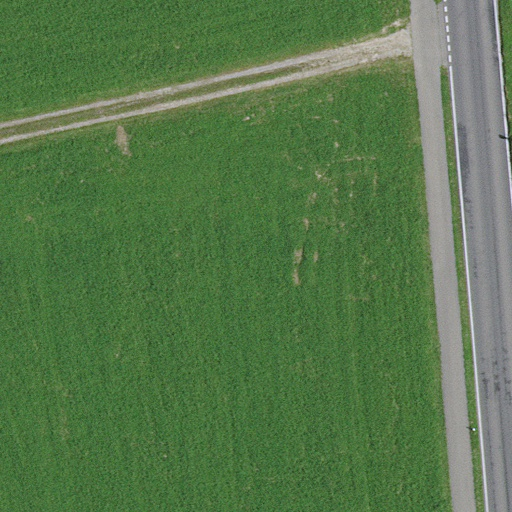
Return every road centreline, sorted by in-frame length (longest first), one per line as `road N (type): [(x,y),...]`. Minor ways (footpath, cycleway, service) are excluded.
road 1 (unclassified): [(511,495),(467,0)]
road 2 (track): [(469,22),(0,134)]
